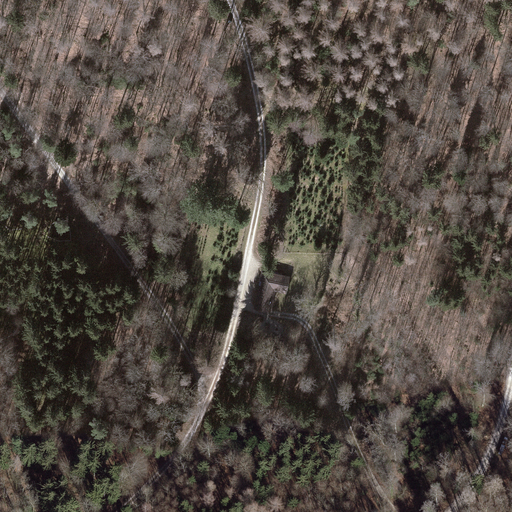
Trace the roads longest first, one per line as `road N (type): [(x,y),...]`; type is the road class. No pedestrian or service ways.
road 1 (track): [(118,511),(181,449),(196,422),(217,374),(257,215),(261,153),(252,64),(230,0)]
road 2 (track): [(207,398),(190,351),(0,89)]
road 3 (track): [(236,306),(294,315),(313,327),(387,511)]
road 4 (track): [(511,375),(494,442),(459,511)]
